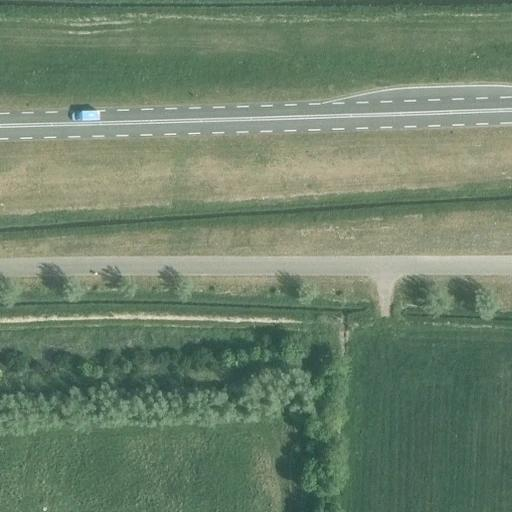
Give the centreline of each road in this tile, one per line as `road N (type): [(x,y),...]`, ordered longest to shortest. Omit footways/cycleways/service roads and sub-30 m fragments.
road 1 (primary): [(0,127),(511,110)]
road 2 (unclassified): [(0,269),(511,266)]
